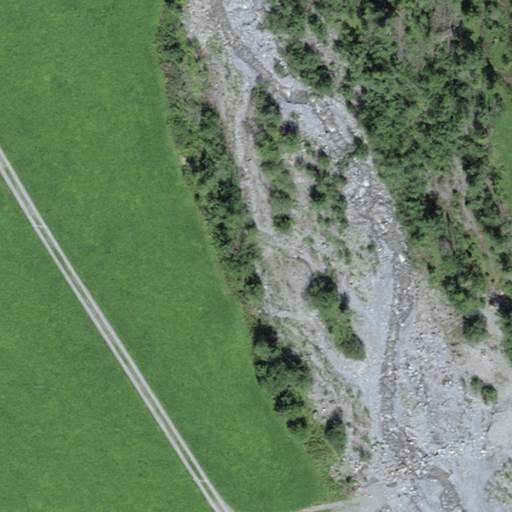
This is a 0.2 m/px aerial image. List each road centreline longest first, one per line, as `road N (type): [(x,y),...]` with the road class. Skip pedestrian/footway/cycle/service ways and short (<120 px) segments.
road 1 (track): [(222,511),(0,156)]
road 2 (track): [(330,511),(438,483),(511,418)]
